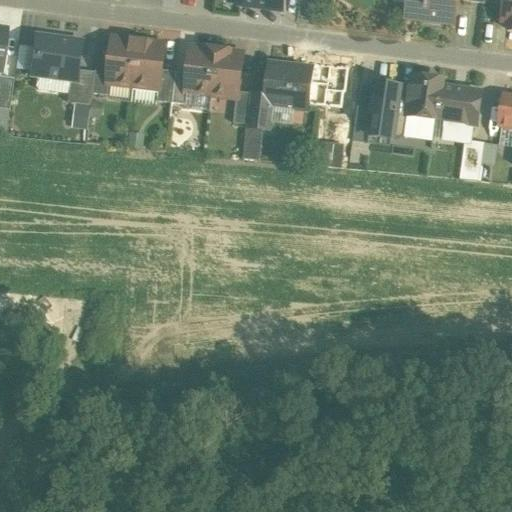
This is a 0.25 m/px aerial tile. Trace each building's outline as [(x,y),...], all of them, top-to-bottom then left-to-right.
[(240,0),(240,6),(281,11),(282,0),(240,0)] [(456,0),(408,0),(408,6),(407,19),(453,25),(456,2),(456,1),(456,0)] [(511,0),(509,0),(510,2),(506,1),(502,24),(510,25),(509,32),(511,32),(511,0)] [(83,45),(36,38),(30,77),(70,82),(78,83),(80,73),(83,45)] [(132,43),(113,40),(110,66),(107,85),(108,85),(133,88),(139,42),(132,41),(132,43)] [(165,47),(146,44),(146,43),(139,42),(133,88),(158,91),(160,91),(162,72),(165,47)] [(210,52),(191,50),(188,75),(185,94),(187,95),(212,98),(217,51),(210,51),(210,52)] [(243,56),(224,54),(224,52),(217,51),(212,98),(237,101),(238,101),(239,94),(243,56)] [(110,66),(97,64),(95,74),(92,96),(107,98),(108,85),(107,85),(110,66)] [(315,112),(333,114),(337,91),(344,92),(348,69),(322,65),(315,112)] [(312,71),(270,67),(267,97),(266,106),(273,107),(307,111),(312,71)] [(176,74),(162,72),(160,91),(158,91),(157,103),(172,105),(176,74)] [(95,74),(80,73),(78,83),(70,82),(68,104),(91,107),(92,96),(95,74)] [(188,75),(176,74),(172,105),(186,107),(187,95),(185,94),(188,75)] [(13,81),(0,78),(0,110),(9,112),(13,81)] [(442,82),(413,78),(407,117),(407,118),(435,122),(440,88),(441,88),(442,82)] [(374,85),(367,137),(393,141),(395,131),(401,88),(374,85)] [(441,88),(440,88),(435,122),(477,128),(481,94),(441,88)] [(251,95),(239,94),(238,101),(237,101),(234,125),(247,127),(251,96),(251,95)] [(267,97),(251,96),(247,127),(247,130),(270,133),(273,107),(266,106),(267,97)] [(511,97),(504,97),(500,129),(511,131),(511,97)] [(435,122),(407,118),(405,133),(434,136),(435,122)] [(242,132),(241,159),(257,160),(258,132),(242,132)] [(485,145),(465,143),(460,182),(480,184),(485,145)]
